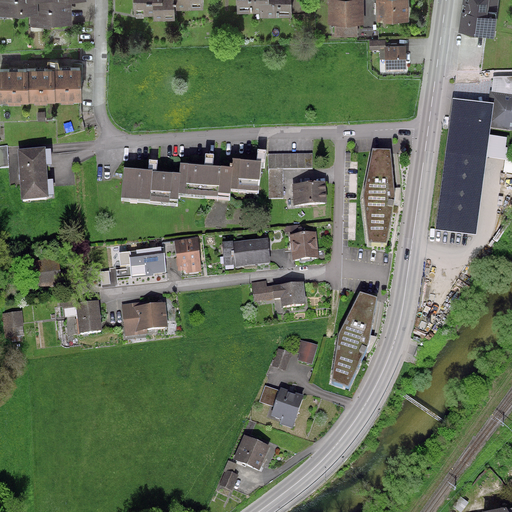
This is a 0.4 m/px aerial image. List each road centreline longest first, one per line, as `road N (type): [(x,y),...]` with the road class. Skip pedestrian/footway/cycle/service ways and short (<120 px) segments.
road 1 (residential): [(101,0),(99,104),(113,136),(132,142),(428,130)]
road 2 (primary): [(258,511),(330,451),(383,370),(402,306),(428,130)]
road 3 (primary): [(428,130),(446,0)]
